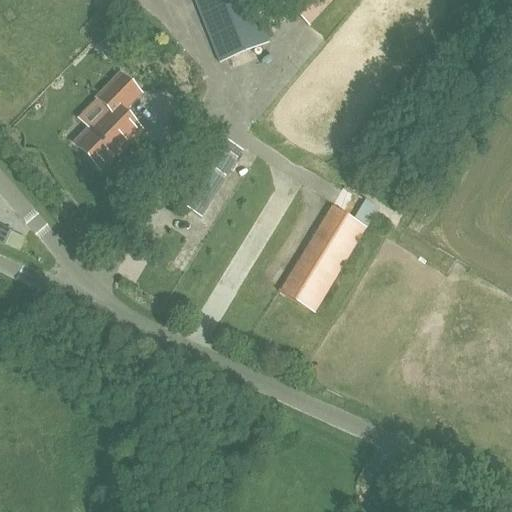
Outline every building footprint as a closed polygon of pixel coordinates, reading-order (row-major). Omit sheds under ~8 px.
[(268,45),(249,0),(194,0),(220,64),(268,45)] [(335,0),(297,0),(289,9),(309,28),(335,0)] [(88,131),(74,145),(100,170),(123,146),(124,148),(140,131),(121,113),(122,112),(129,105),(138,95),(118,76),(96,99),(107,110),(88,131)] [(199,224),(228,177),(242,153),(211,135),(169,205),(199,224)] [(331,208),(310,242),(346,264),(366,229),(354,222),(331,208)] [(0,226),(0,244),(5,247),(12,233),(12,232),(0,226)] [(346,264),(310,242),(279,296),(315,317),(346,264)]
